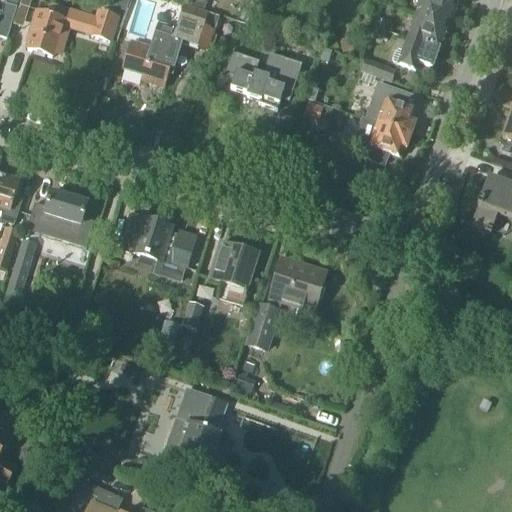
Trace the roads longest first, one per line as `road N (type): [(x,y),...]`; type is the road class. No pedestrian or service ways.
road 1 (residential): [(404,253),(0,127)]
road 2 (residential): [(319,511),(404,253)]
road 3 (residential): [(404,253),(492,0)]
